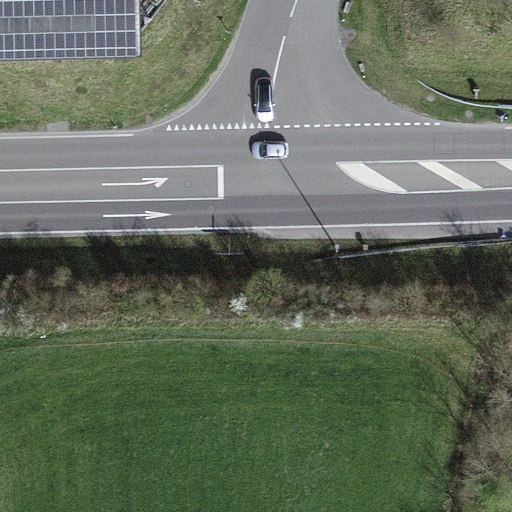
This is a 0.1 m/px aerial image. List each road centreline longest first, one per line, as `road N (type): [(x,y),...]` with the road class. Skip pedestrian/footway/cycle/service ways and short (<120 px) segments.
road 1 (primary): [(0,185),(267,180)]
road 2 (primary): [(267,180),(511,175)]
road 3 (residential): [(267,180),(271,86),(298,0)]
